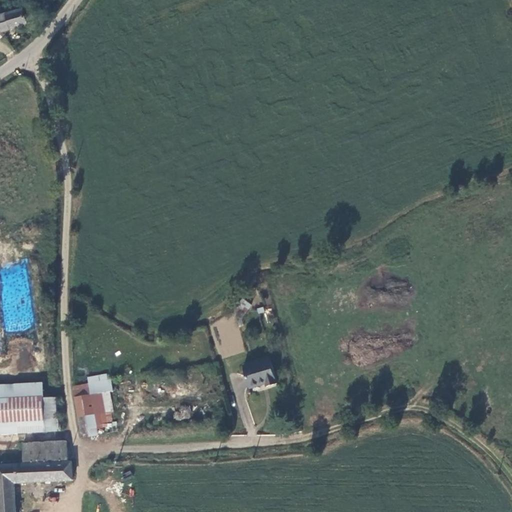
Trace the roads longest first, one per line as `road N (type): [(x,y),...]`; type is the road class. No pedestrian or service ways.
road 1 (track): [(511,480),(427,408),(399,407),(288,440),(115,448),(77,460)]
road 2 (track): [(77,460),(64,368),(62,146),(31,51)]
